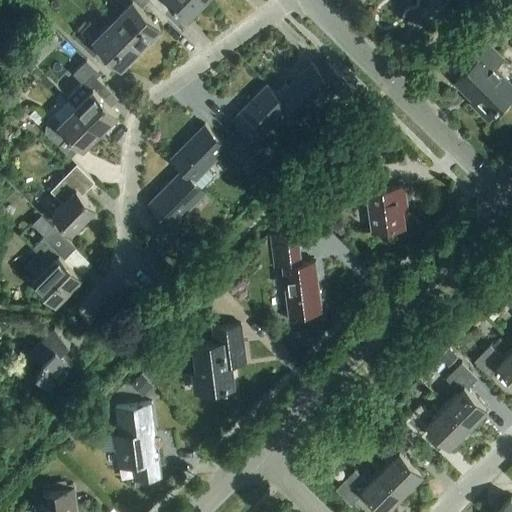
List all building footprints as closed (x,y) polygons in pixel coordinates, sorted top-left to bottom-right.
[(120,0),(126,6),(113,20),(141,48),(162,27),(142,7),(149,0),(120,0)] [(151,0),(169,18),(179,7),(189,17),(206,0),(151,0)] [(141,48),(113,20),(101,32),(91,22),(75,37),(94,56),(102,47),(122,67),(141,48)] [(60,42),(47,28),(35,40),(49,53),(60,42)] [(475,99),(473,101),(488,117),(511,93),(511,83),(495,67),(503,59),(475,31),(458,48),(474,64),(457,80),(475,99)] [(108,101),(116,94),(93,71),(96,68),(87,59),(74,73),(83,82),(68,97),(76,106),(102,131),(120,113),(108,101)] [(286,81),(275,92),(279,96),(278,96),(290,107),(289,108),(301,119),(334,85),(339,90),(351,102),(360,93),(329,62),(320,71),(312,62),(290,85),(286,81)] [(241,125),(232,134),(252,154),(261,145),(257,141),(289,108),(290,107),(278,96),(279,96),(275,92),(267,84),(234,118),(241,125)] [(102,131),(76,106),(61,120),(54,114),(47,121),(46,132),(65,151),(75,140),(84,149),(102,131)] [(35,111),(30,116),(38,124),(43,119),(35,111)] [(18,116),(18,121),(22,124),(26,124),(29,121),(30,117),(26,113),(22,113),(18,116)] [(172,158),(183,169),(195,180),(196,179),(203,187),(213,177),(213,172),(208,167),(218,156),(234,172),(252,154),(232,134),(224,142),(206,124),(172,158)] [(369,139),(378,150),(389,142),(380,131),(369,139)] [(357,161),(361,192),(368,191),(373,231),(405,227),(403,211),(408,210),(405,186),(383,189),(380,159),(357,161)] [(63,202),(54,212),(73,231),(96,207),(83,194),(95,181),(77,164),(51,190),(63,202)] [(183,169),(150,202),(159,211),(150,219),(169,238),(178,229),(173,224),(207,191),(203,187),(196,179),(195,180),(183,169)] [(250,188),(266,189),(267,173),(251,172),(250,188)] [(65,258),(76,247),(55,226),(34,246),(50,263),(34,279),(57,302),(83,276),(65,258)] [(271,237),(275,267),(284,266),(290,315),(323,310),(317,260),(303,262),(299,233),(271,237)] [(194,344),(200,391),(235,387),(232,363),(247,361),(242,324),(214,327),(215,342),(194,344)] [(37,372),(42,377),(50,385),(73,361),(62,350),(71,341),(56,325),(32,349),(46,363),(37,372)] [(511,349),(504,357),(491,345),(475,361),(491,376),(501,366),(511,376),(511,349)] [(448,367),(457,358),(448,348),(439,357),(448,367)] [(460,391),(446,404),(470,429),(480,419),(478,418),(488,408),(468,388),(478,377),(463,362),(447,378),(460,391)] [(37,372),(24,386),(31,392),(37,386),(37,381),(42,377),(37,372)] [(154,385),(142,373),(131,384),(143,396),(154,385)] [(121,446),(116,447),(119,467),(133,465),(135,481),(162,477),(159,450),(153,451),(151,434),(157,433),(153,402),(116,406),(121,446)] [(470,429),(446,404),(433,417),(421,404),(405,420),(420,436),(431,425),(451,446),(461,436),(462,437),(470,429)] [(395,456),(381,469),(406,494),(415,484),(414,483),(423,473),(403,453),(413,443),(398,427),(382,443),(395,456)] [(406,494),(381,469),(369,482),(356,469),(336,489),(352,505),(366,491),(386,511),(396,501),(397,502),(406,494)] [(78,511),(75,487),(44,491),(46,503),(37,504),(37,511),(78,511)] [(511,511),(511,496),(495,511),(511,511)]
